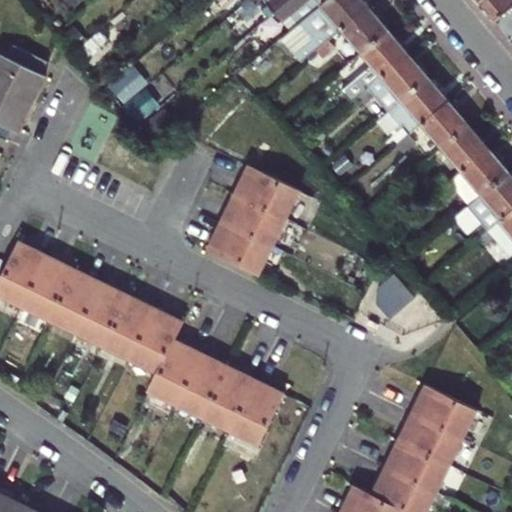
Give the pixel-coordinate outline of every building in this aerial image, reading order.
[(285,0),(275,10),(218,57),(224,65),(273,24),(275,27),(306,0),(315,0),(320,4),(324,0),(285,0)] [(285,0),(266,0),(275,10),(285,0)] [(369,4),(365,0),(324,0),(320,4),(296,25),(310,40),(300,49),(307,57),(318,48),(329,38),(340,28),(369,4)] [(511,0),(479,0),(495,18),(511,3),(511,0)] [(369,4),(340,28),(353,42),(361,52),(389,28),(369,4)] [(296,25),(287,33),(300,49),(310,40),(296,25)] [(340,28),(329,38),(336,45),(341,52),(353,42),(340,28)] [(409,50),(389,28),(361,52),(380,75),(409,50)] [(329,38),(318,48),(324,55),(336,45),(329,38)] [(0,51),(0,86),(32,102),(46,73),(41,71),(47,60),(13,44),(7,55),(0,51)] [(409,50),(380,75),(369,85),(357,95),(363,102),(375,92),(389,109),(429,74),(409,50)] [(127,99),(151,79),(137,63),(113,83),(127,99)] [(401,120),(410,132),(421,122),(449,98),(429,74),(389,109),(377,119),(388,132),(401,120)] [(350,87),(357,95),(369,85),(362,77),(350,87)] [(32,102),(0,86),(0,136),(7,140),(13,128),(18,131),(32,102)] [(449,98),(421,122),(442,146),(470,122),(449,98)] [(409,132),(416,140),(429,156),(442,146),(421,122),(410,132),(409,132)] [(462,170),(490,146),(470,122),(442,146),(455,162),(462,170)] [(409,132),(397,143),(404,151),(416,140),(409,132)] [(511,170),(490,146),(462,170),(483,194),(511,170)] [(449,180),(462,170),(455,162),(443,172),(449,180)] [(233,195),(285,219),(300,189),(248,165),(233,195)] [(470,204),(483,194),(462,170),(449,180),(456,187),(470,204)] [(501,216),(511,206),(511,171),(511,170),(483,194),(470,204),(480,216),(492,205),(501,216)] [(427,186),(433,194),(437,191),(449,180),(443,172),(427,186)] [(443,198),(456,187),(449,180),(437,191),(443,198)] [(233,195),(220,222),(272,247),(285,219),(233,195)] [(489,226),(499,217),(501,216),(492,205),(480,216),(483,220),(489,226)] [(511,206),(501,216),(499,217),(509,228),(511,232),(511,206)] [(489,226),(495,234),(498,237),(509,228),(499,217),(489,226)] [(477,236),(489,226),(483,220),(471,229),(477,236)] [(208,247),(260,273),(272,247),(220,222),(208,247)] [(495,234),(489,226),(477,236),(484,244),(495,234)] [(46,254),(19,241),(0,279),(0,295),(21,306),(46,254)] [(74,268),(46,254),(21,306),(49,320),(74,268)] [(74,268),(49,320),(76,333),(101,281),(74,268)] [(365,290),(325,271),(321,279),(361,298),(365,290)] [(395,277),(381,288),(396,307),(411,295),(395,277)] [(128,294),(101,281),(76,333),(103,346),(128,294)] [(128,294),(103,346),(131,360),(156,308),(128,294)] [(183,321),(156,308),(131,360),(157,373),(174,339),(183,321)] [(174,339),(157,373),(149,390),(176,403),(200,352),(174,339)] [(227,364),(200,352),(176,403),(202,416),(227,364)] [(227,364),(202,416),(230,429),(255,377),(227,364)] [(284,391),(255,377),(230,429),(259,443),(284,391)] [(480,410),(429,386),(415,415),(466,440),(480,410)] [(402,442),(453,467),(466,440),(415,415),(402,442)] [(440,494),(453,467),(402,442),(389,470),(440,494)] [(389,470),(376,496),(407,511),(430,511),(440,494),(389,470)] [(0,511),(17,511),(22,502),(12,498),(14,493),(0,485),(0,511)] [(345,511),(407,511),(376,496),(357,487),(345,511)] [(22,502),(17,511),(51,511),(52,511),(36,504),(34,508),(22,502)]
